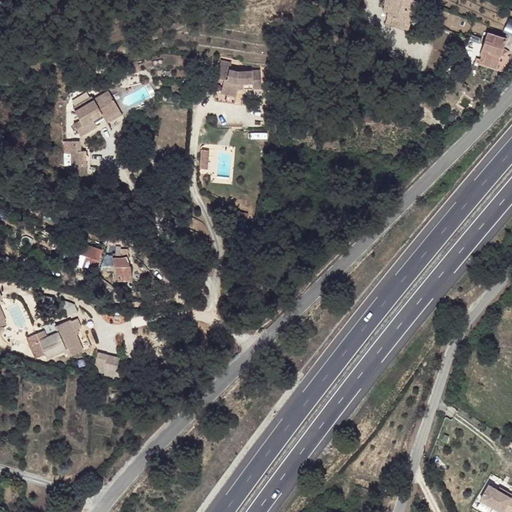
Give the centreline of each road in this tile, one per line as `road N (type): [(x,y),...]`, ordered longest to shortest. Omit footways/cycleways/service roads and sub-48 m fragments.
road 1 (tertiary): [(511,96),(200,396),(93,511)]
road 2 (motorway): [(511,150),(225,511)]
road 3 (motorway): [(257,511),(511,188)]
road 4 (unclassified): [(511,268),(452,334),(398,511)]
road 5 (unknown): [(217,321),(164,318),(110,328),(84,305),(11,289)]
road 6 (unknown): [(210,300),(221,249),(196,180),(210,106)]
